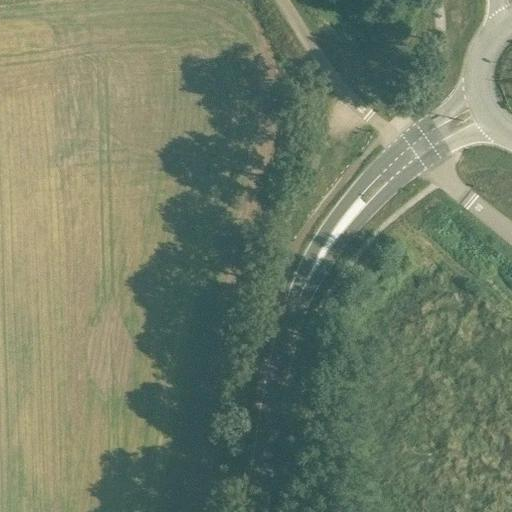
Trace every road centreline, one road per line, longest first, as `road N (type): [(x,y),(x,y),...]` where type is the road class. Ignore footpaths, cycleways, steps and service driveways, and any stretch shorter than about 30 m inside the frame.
road 1 (tertiary): [(259,511),(288,335),(308,272),(366,195),(413,152)]
road 2 (unclassified): [(413,152),(344,94),(280,0)]
road 3 (unclassified): [(413,152),(511,239)]
